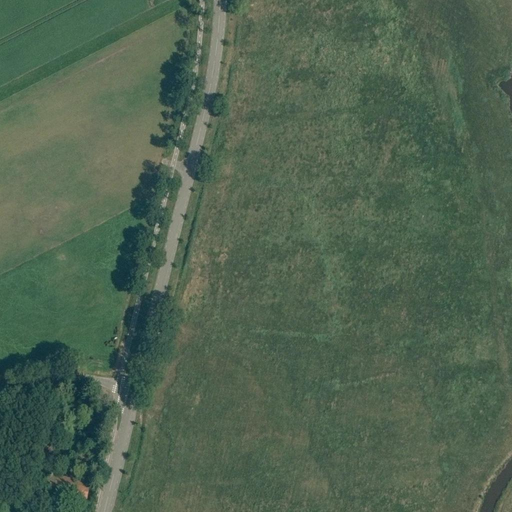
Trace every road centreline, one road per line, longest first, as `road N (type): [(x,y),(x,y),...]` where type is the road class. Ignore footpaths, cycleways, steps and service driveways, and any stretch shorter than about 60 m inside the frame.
road 1 (secondary): [(135,389),(218,43),(221,0)]
road 2 (unclassified): [(0,396),(58,378),(135,389)]
road 3 (secondary): [(103,511),(135,389)]
